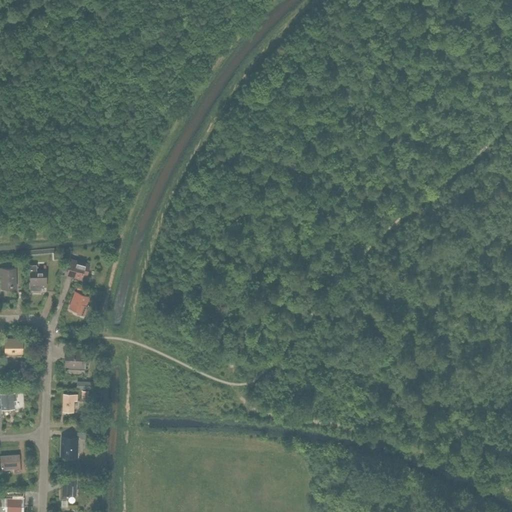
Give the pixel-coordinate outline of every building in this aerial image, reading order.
[(71,259),(69,264),(67,274),(81,278),(82,272),(86,274),(89,264),(71,259)] [(15,288),(15,267),(0,267),(0,274),(2,274),(2,290),(3,290),(3,285),(15,285),(15,288)] [(40,289),(40,286),(46,286),(46,291),(46,267),(45,267),(45,270),(30,270),(30,291),(31,291),(31,289),(40,289)] [(85,304),(88,296),(75,291),(69,307),(78,310),(77,312),(84,315),(88,305),(85,304)] [(22,352),(22,338),(5,338),(5,359),(6,352),(22,352)] [(81,365),(82,349),(81,349),(66,349),(66,348),(65,348),(65,364),(81,365)] [(95,381),(76,381),(76,388),(94,389),(95,381)] [(14,407),(14,400),(16,400),(15,392),(10,393),(10,387),(5,387),(5,393),(0,393),(2,408),(14,407)] [(76,400),(76,394),(64,393),(63,410),(76,411),(73,410),(73,400),(76,400)] [(76,454),(76,455),(77,437),(62,437),(61,454),(67,454),(67,453),(76,454)] [(14,472),(20,471),(19,454),(0,455),(1,469),(14,468),(14,472)] [(88,478),(88,477),(60,476),(62,477),(61,505),(62,505),(62,499),(68,499),(68,494),(76,494),(77,477),(88,478)] [(4,498),(0,497),(0,510),(4,510),(3,511),(4,511),(4,510),(22,511),(23,498),(22,498),(4,498)]
